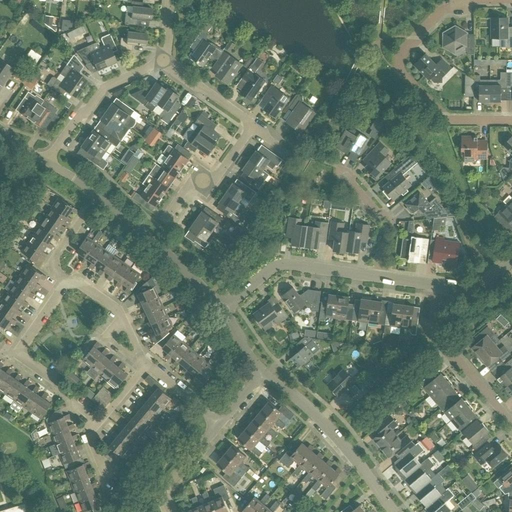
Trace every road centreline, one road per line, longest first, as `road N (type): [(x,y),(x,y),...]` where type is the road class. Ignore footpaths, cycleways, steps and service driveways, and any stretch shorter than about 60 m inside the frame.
road 1 (residential): [(511,120),(451,119),(397,65),(432,18),(463,0)]
road 2 (tertiary): [(224,306),(47,161)]
road 3 (tertiary): [(390,511),(345,447),(264,373)]
road 4 (residential): [(511,425),(435,335),(438,287)]
road 5 (residential): [(224,306),(281,264),(375,277)]
road 6 (residential): [(47,161),(107,87),(164,62)]
road 7 (residential): [(375,277),(385,226),(331,163)]
road 8 (residential): [(150,366),(134,352),(118,308),(63,277)]
road 9 (residential): [(165,213),(190,182),(215,176),(253,127)]
